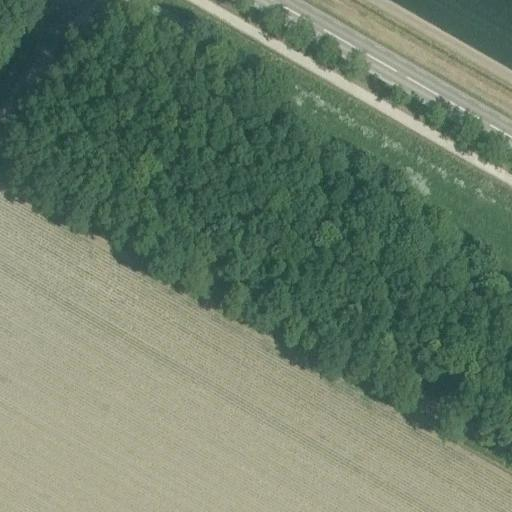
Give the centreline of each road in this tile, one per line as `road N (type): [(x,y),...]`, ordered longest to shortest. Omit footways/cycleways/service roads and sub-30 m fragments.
road 1 (primary): [(511,138),(270,0)]
road 2 (track): [(112,0),(71,29),(0,123)]
